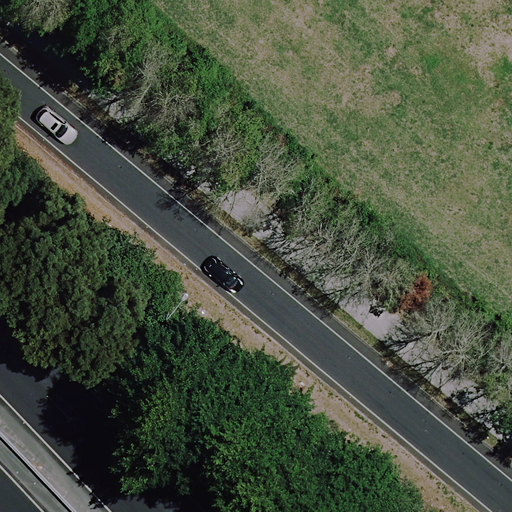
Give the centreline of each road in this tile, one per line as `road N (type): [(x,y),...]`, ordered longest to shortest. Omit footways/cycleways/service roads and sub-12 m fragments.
road 1 (motorway): [(0,65),(511,501)]
road 2 (motorway): [(0,346),(157,511)]
